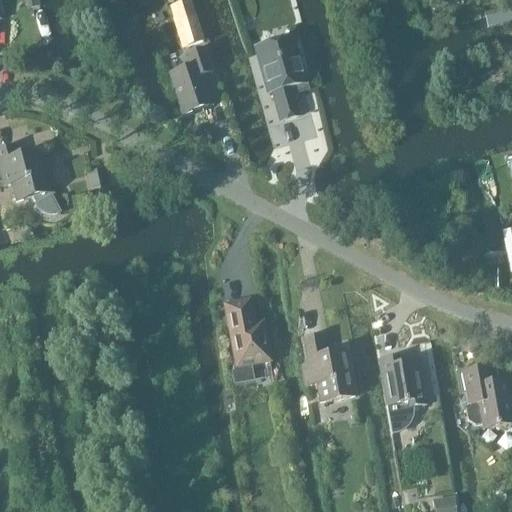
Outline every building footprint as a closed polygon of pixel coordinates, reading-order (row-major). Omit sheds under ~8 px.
[(33,11),(41,10),(38,0),(20,0),(24,14),(27,13),(33,11)] [(206,42),(201,28),(196,13),(195,13),(191,1),(170,8),(174,20),(172,21),(182,50),(206,42)] [(511,7),(484,15),(488,29),(511,23),(511,7)] [(305,86),(292,40),(254,50),(265,87),(269,86),(280,124),(299,119),(291,90),(305,86)] [(183,117),(210,108),(200,78),(212,75),(204,51),(184,57),(188,71),(169,77),(183,117)] [(503,85),(505,93),(511,91),(511,86),(511,83),(503,85)] [(16,204),(32,200),(35,206),(34,207),(35,209),(37,212),(39,215),(42,216),(46,218),(51,218),(54,218),(58,217),(61,215),(54,202),(55,201),(55,200),(55,197),(54,196),(50,195),(39,155),(17,161),(14,149),(0,152),(0,175),(4,189),(11,187),(16,204)] [(10,229),(0,231),(0,245),(13,242),(10,229)] [(225,308),(236,368),(233,369),(233,373),(231,373),(234,387),(254,383),(251,367),(269,363),(262,325),(253,327),(248,306),(225,308)] [(325,358),(321,339),(303,342),(308,367),(301,368),(305,389),(316,387),(320,407),(354,399),(346,354),(325,358)] [(386,409),(387,409),(391,437),(397,436),(402,434),(406,431),(409,427),(411,424),(413,420),(414,416),(414,412),(414,410),(426,408),(418,364),(397,368),(396,360),(378,363),(386,409)] [(494,385),(492,379),(496,379),(495,372),(490,369),(462,375),(468,408),(465,412),(467,423),(474,428),(495,424),(496,430),(511,426),(511,424),(504,384),(494,385)] [(455,511),(453,501),(446,502),(447,511),(455,511)]
